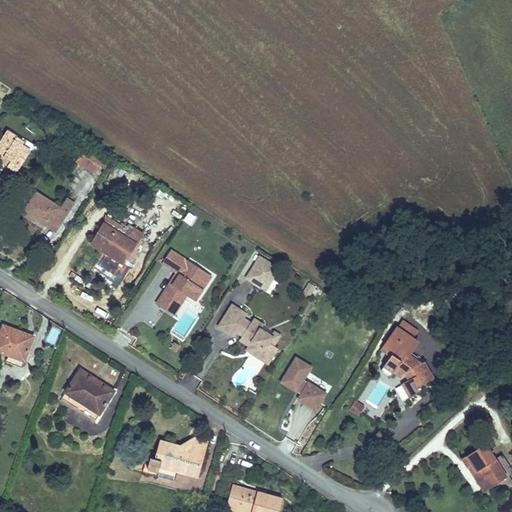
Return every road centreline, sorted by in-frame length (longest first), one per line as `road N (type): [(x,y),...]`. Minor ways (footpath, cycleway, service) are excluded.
road 1 (residential): [(0,274),(375,511)]
road 2 (unknown): [(297,467),(398,429),(438,379)]
